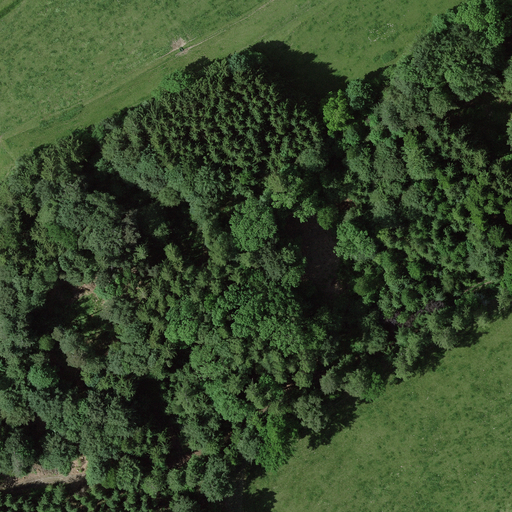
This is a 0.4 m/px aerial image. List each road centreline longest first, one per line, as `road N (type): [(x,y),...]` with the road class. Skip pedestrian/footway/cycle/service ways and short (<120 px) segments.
road 1 (track): [(511,271),(468,288),(410,332),(304,377),(241,428),(178,464),(0,488)]
road 2 (track): [(304,377),(227,339),(199,309),(188,251)]
